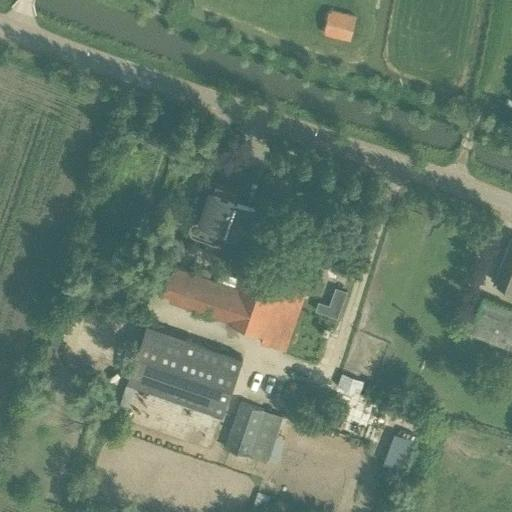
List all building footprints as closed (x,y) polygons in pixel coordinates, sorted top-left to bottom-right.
[(324,32),(351,39),(356,15),(329,9),(324,32)] [(194,233),(208,238),(207,243),(231,251),(233,247),(244,250),(245,251),(247,251),(248,250),(250,249),(251,248),(252,247),(253,246),(253,244),(253,242),(253,241),(252,239),(251,238),(250,236),(249,235),(245,234),(256,204),(235,196),(238,189),(216,181),(203,219),(200,218),(197,218),(196,218),(194,218),(193,219),(191,220),(190,221),(190,223),(189,224),(189,226),(189,227),(190,229),(191,230),(192,232),(193,233),(194,233)] [(511,236),(494,281),(511,287),(511,236)] [(237,287),(172,264),(162,291),(171,294),(169,299),(264,332),(261,340),(285,349),(310,279),(247,257),(237,287)] [(319,299),(318,310),(342,313),(346,286),(335,284),(332,300),(319,299)] [(463,311),(457,326),(511,347),(511,307),(483,297),(475,316),(463,311)] [(127,380),(223,414),(243,357),(147,323),(127,380)] [(225,447),(249,455),(264,408),(241,400),(225,447)] [(404,467),(415,436),(396,429),(385,460),(404,467)]
